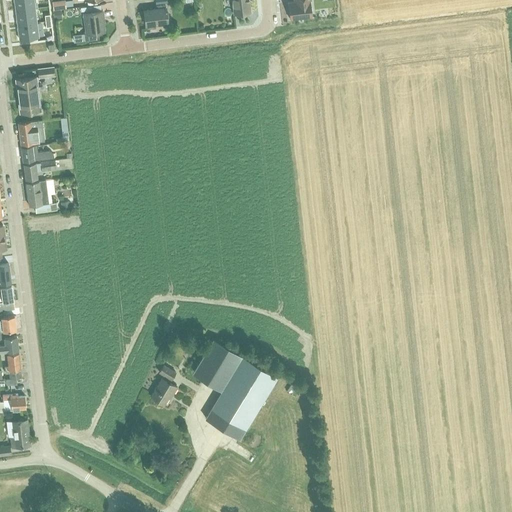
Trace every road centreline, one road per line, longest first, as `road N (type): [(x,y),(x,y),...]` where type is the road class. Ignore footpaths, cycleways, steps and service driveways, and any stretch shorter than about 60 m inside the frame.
road 1 (residential): [(46,457),(0,85)]
road 2 (residential): [(126,49),(258,32),(271,18),(268,0)]
road 3 (residential): [(0,64),(126,49)]
